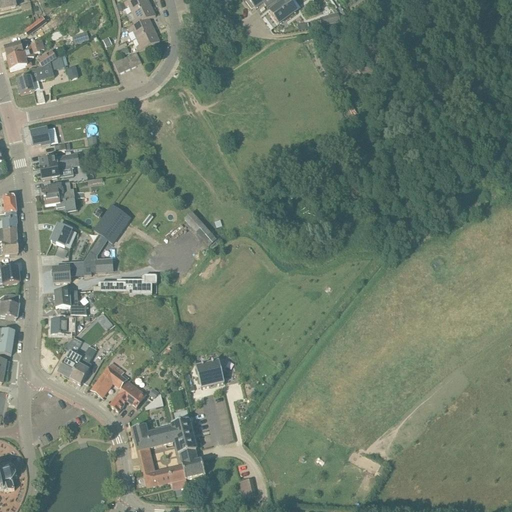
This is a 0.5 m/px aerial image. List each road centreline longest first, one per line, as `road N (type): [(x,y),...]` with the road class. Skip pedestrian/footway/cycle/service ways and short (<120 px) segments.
road 1 (residential): [(10,119),(153,84),(175,50),(169,0)]
road 2 (tertiary): [(27,373),(33,286),(23,183)]
road 3 (tertiary): [(124,498),(123,460),(109,421),(27,373)]
